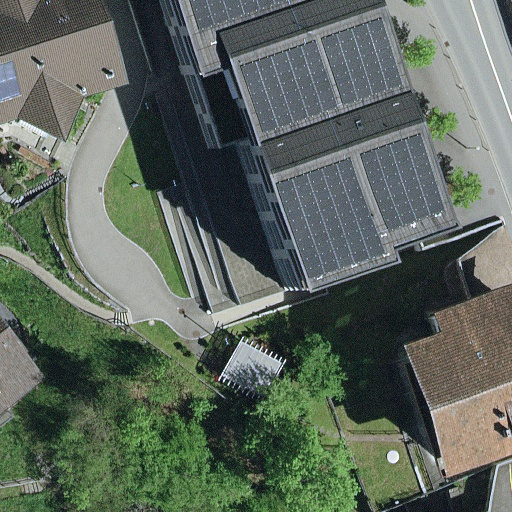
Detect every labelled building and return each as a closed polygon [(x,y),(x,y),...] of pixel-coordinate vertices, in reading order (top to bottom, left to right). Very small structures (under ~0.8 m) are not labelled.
[(87,127),(108,81),(142,70),(119,0),(0,0),(0,114),(36,104),(87,127)] [(144,0),(195,153),(218,145),(267,295),(363,263),(359,249),(435,224),(361,0),(144,0)] [(0,177),(0,195),(8,190),(0,177)] [(0,284),(0,418),(63,375),(0,284)] [(418,478),(511,448),(511,311),(504,285),(411,315),(417,334),(376,347),(418,478)]
